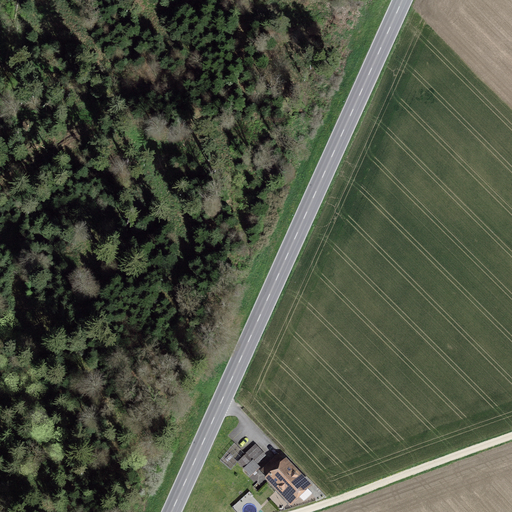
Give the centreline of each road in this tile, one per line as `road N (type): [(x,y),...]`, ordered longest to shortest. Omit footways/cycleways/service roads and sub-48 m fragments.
road 1 (primary): [(402,0),(170,511)]
road 2 (track): [(298,511),(511,436)]
